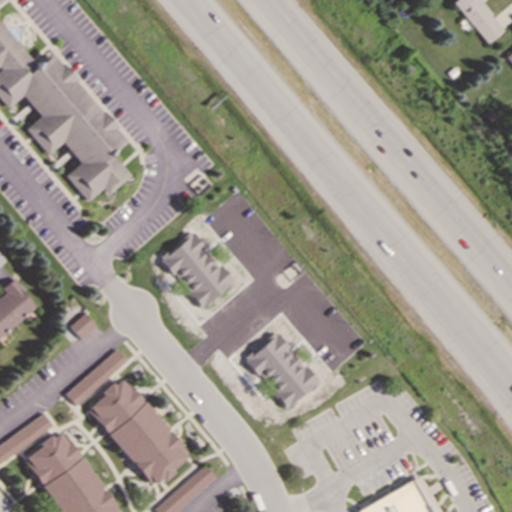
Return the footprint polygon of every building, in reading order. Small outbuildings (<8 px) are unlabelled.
[(480,0),(451,0),(450,1),(484,44),(501,30),(478,2),(480,0)] [(0,3),(0,103),(4,108),(19,95),(37,116),(22,128),(44,155),(60,142),(77,163),(62,175),(87,205),(126,173),(110,153),(118,147),(0,3)] [(511,66),(511,48),(503,57),(511,66)] [(193,231),(160,257),(201,308),(233,283),(193,231)] [(0,336),(36,306),(12,279),(1,287),(5,292),(0,296),(0,336)] [(96,326),(85,313),(69,326),(80,339),(96,326)] [(289,408),(319,383),(277,332),(245,359),(258,375),(260,373),(289,408)] [(64,393),(74,405),(127,361),(117,349),(64,393)] [(151,486),(161,477),(162,478),(189,456),(124,376),(86,407),(151,486)] [(0,462),(52,426),(43,413),(0,443),(0,462)] [(58,511),(117,511),(64,430),(23,456),(58,511)] [(173,511),(216,477),(206,465),(154,509),(156,511),(173,511)] [(357,511),(412,481),(430,511),(357,511)]
